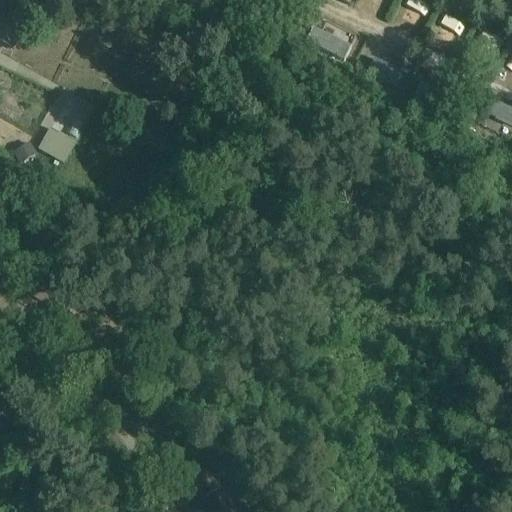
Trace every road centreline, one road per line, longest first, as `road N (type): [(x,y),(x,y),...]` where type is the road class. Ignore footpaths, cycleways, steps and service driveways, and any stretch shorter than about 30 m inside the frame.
road 1 (track): [(174,511),(0,286)]
road 2 (track): [(335,0),(511,91)]
